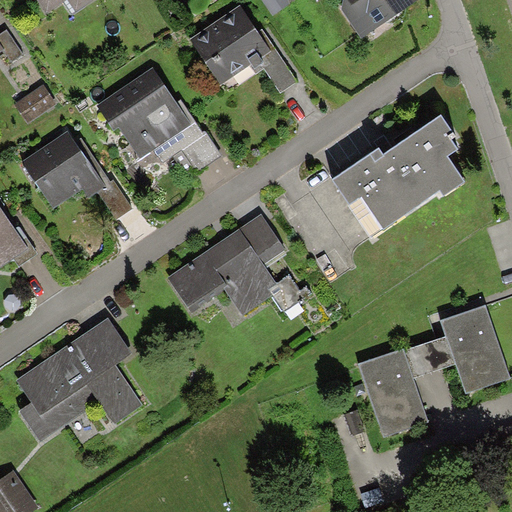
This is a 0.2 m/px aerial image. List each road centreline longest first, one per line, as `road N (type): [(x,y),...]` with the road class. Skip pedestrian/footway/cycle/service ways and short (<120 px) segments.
road 1 (residential): [(0,349),(435,53),(461,43)]
road 2 (residential): [(461,43),(511,190)]
